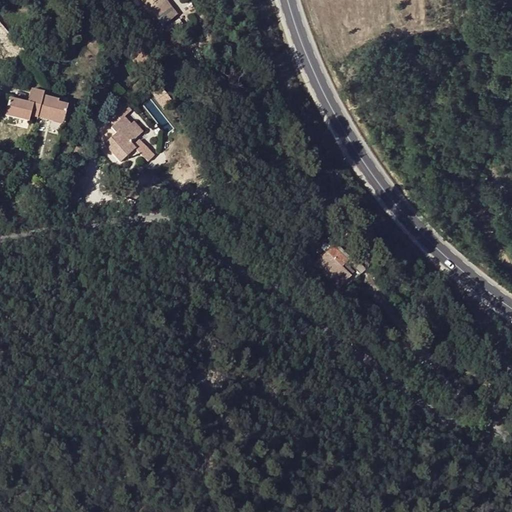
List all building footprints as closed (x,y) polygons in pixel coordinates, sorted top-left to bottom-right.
[(142,0),(147,6),(149,8),(142,13),(152,25),(158,20),(164,27),(174,19),(159,1),(160,0),(142,0)] [(174,19),(179,15),(167,0),(160,0),(159,1),(174,19)] [(63,126),(68,106),(59,104),(59,101),(44,97),(44,94),(32,91),(28,104),(10,99),(5,117),(29,123),(30,118),(32,112),(39,113),(38,119),(63,126)] [(117,134),(105,145),(121,162),(133,152),(128,147),(132,143),(140,136),(131,126),(124,118),(112,129),(117,134)] [(131,126),(140,136),(143,133),(134,123),(131,126)] [(128,147),(133,152),(137,149),(132,143),(128,147)] [(25,152),(19,148),(11,159),(18,164),(25,152)] [(142,155),(146,159),(150,155),(146,151),(142,155)] [(150,155),(146,159),(153,168),(159,162),(153,154),(150,155)] [(226,164),(232,179),(239,176),(233,161),(226,164)] [(225,182),(232,179),(226,164),(219,167),(225,182)] [(317,264),(340,288),(351,278),(342,269),(348,263),(332,248),(327,254),(317,264)] [(316,273),(306,268),(301,275),(312,281),(316,273)]
